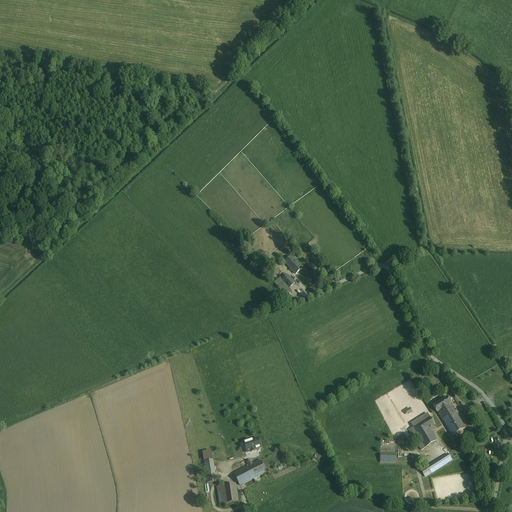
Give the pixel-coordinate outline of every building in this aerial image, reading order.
[(289,254),(282,259),(285,262),(291,257),(289,254)] [(302,269),(291,257),(285,262),(296,274),(302,269)] [(282,281),(289,288),(295,283),(288,275),(282,281)] [(289,288),(282,281),(280,278),(275,283),(286,296),(291,292),(289,288)] [(438,412),(453,436),(465,428),(451,404),(448,398),(433,407),(437,413),(438,412)] [(422,451),(437,441),(429,429),(435,425),(427,413),(411,424),(413,428),(409,430),(422,451)] [(243,443),(246,453),(262,448),(258,437),(243,443)] [(440,460),(427,467),(431,473),(452,460),(448,454),(440,460)] [(258,461),(253,464),(250,460),(246,462),(248,465),(247,466),(247,467),(249,466),(256,478),(266,473),(260,460),(258,461)] [(214,466),(205,468),(207,483),(216,482),(214,466)] [(247,467),(234,474),(240,486),(243,484),(247,482),(256,478),(249,466),(247,467)] [(236,484),(223,486),(225,499),(219,500),(220,505),(239,502),(236,484)] [(225,499),(223,486),(217,487),(219,500),(225,499)]
